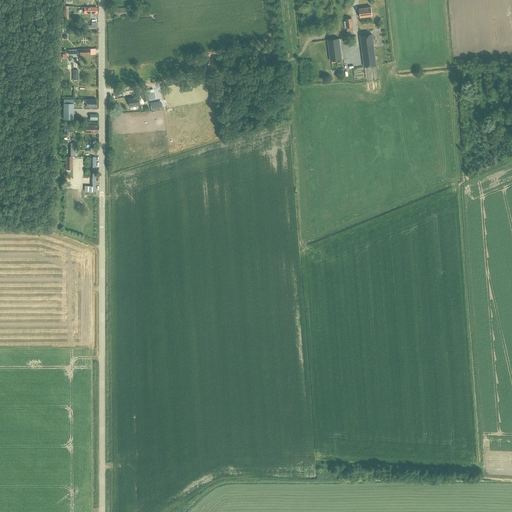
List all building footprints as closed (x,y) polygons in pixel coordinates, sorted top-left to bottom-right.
[(360,17),(372,16),(371,7),(359,8),(360,17)] [(140,16),(140,8),(114,8),(114,16),(140,16)] [(345,19),(346,21),(343,21),(344,28),(346,28),(347,30),(353,29),(352,18),(345,19)] [(372,34),(361,36),(365,66),(376,65),(372,34)] [(330,60),(341,58),(339,38),(327,39),(330,60)] [(131,107),(141,105),(145,104),(145,102),(149,101),(155,100),(153,90),(147,91),(148,94),(143,95),(144,97),(129,99),(131,107)] [(74,99),(64,99),(63,119),(73,119),(74,102),(74,99)] [(86,133),(98,133),(98,125),(80,125),(80,124),(74,124),(74,129),(80,129),(80,131),(86,131),(86,133)]
